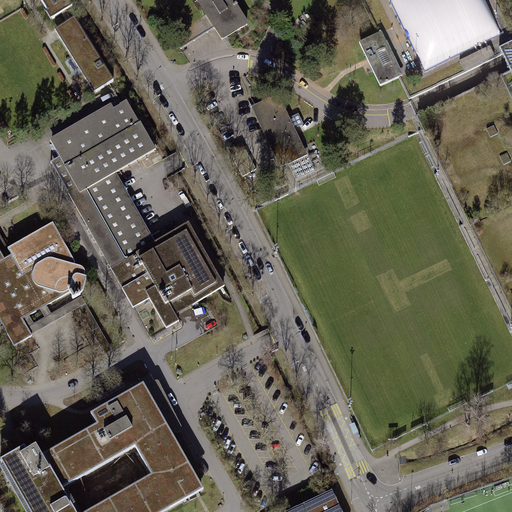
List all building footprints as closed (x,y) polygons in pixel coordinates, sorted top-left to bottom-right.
[(40,0),(48,12),(51,10),(55,17),(61,13),(66,11),(73,7),(68,0),(40,0)] [(195,0),(204,14),(214,28),(222,41),(248,24),(232,0),(195,0)] [(375,0),(363,0),(376,25),(385,20),(375,0)] [(67,22),(55,30),(94,93),(113,81),(74,18),(71,20),(66,11),(61,13),(67,22)] [(214,28),(204,14),(172,35),(182,49),(214,28)] [(376,34),(358,43),(378,86),(397,77),(400,76),(380,32),(376,34)] [(511,42),(498,49),(506,66),(509,72),(511,79),(511,42)] [(492,47),(460,62),(465,71),(496,56),(492,47)] [(273,150),(277,157),(282,154),(283,157),(302,147),(278,96),(258,106),(267,125),(262,127),(268,139),(273,137),(279,147),(273,150)] [(111,268),(155,243),(116,173),(156,150),(141,123),(139,124),(126,102),(51,144),(59,158),(51,162),(111,268)] [(245,150),(232,157),(243,177),(256,170),(245,150)] [(0,321),(14,346),(31,335),(22,319),(71,293),(76,302),(85,297),(83,295),(85,291),(89,279),(84,277),(85,274),(85,271),(83,269),(81,268),(75,266),(75,262),(54,224),(8,249),(0,235),(0,321)] [(189,224),(155,243),(111,268),(133,307),(148,298),(166,329),(180,321),(176,315),(224,287),(189,224)] [(144,375),(154,386),(162,379),(152,368),(144,375)] [(42,457),(36,447),(21,456),(19,452),(1,462),(29,511),(166,511),(204,491),(143,385),(91,415),(97,426),(42,457)] [(342,511),(332,490),(287,511),(342,511)]
